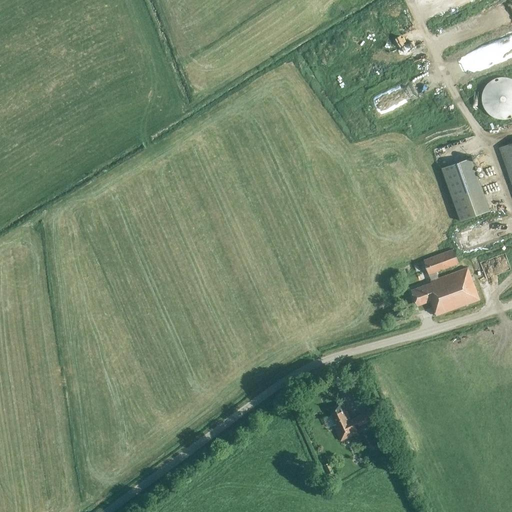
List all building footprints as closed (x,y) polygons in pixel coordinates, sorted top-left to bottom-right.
[(452,44),(482,35),(481,30),(507,22),(503,12),(447,30),(452,44)] [(434,38),(440,51),(446,48),(440,35),(434,38)] [(483,66),(511,55),(511,39),(481,51),(483,58),(480,60),(483,66)] [(423,95),(438,88),(431,72),(416,79),(423,95)] [(503,78),(497,78),(494,79),(490,82),(487,84),(485,87),(482,93),(481,97),(481,101),(483,106),(485,110),(487,113),(490,116),(494,118),(497,119),(500,119),(504,120),(506,119),(509,119),(511,117),(511,80),(507,78),(503,78)] [(399,108),(423,95),(414,79),(390,91),(399,108)] [(370,100),(376,116),(396,109),(391,93),(370,100)] [(511,143),(499,148),(511,184),(511,143)] [(472,158),(442,168),(461,221),(491,210),(472,158)] [(491,158),(480,161),(482,166),(492,162),(491,158)] [(485,180),(498,175),(494,166),(482,171),(485,180)] [(453,249),(424,261),(429,274),(459,263),(453,249)] [(431,284),(411,291),(417,306),(430,301),(436,316),(479,300),(468,268),(430,281),(431,284)] [(402,318),(400,312),(391,315),(393,322),(402,318)] [(357,379),(345,385),(352,396),(363,390),(357,379)] [(340,441),(356,433),(355,430),(373,422),(368,411),(355,417),(356,418),(350,421),(348,418),(349,418),(342,402),(328,409),(335,424),(333,425),(340,441)]
